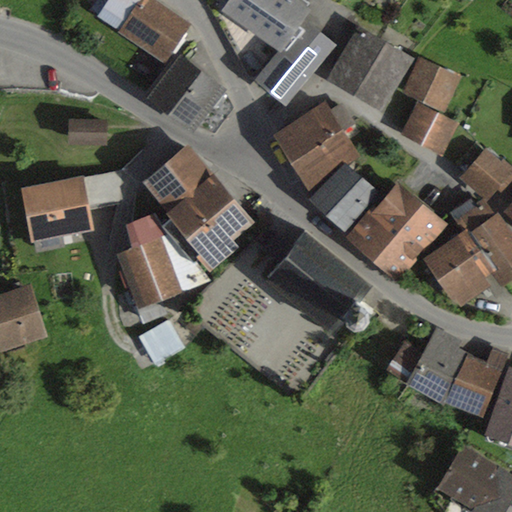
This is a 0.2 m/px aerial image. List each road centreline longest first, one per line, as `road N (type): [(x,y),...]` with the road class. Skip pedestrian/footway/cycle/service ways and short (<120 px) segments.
road 1 (residential): [(511,338),(425,313),(306,214),(242,147)]
road 2 (tertiary): [(0,30),(64,57),(191,138),(242,147)]
road 3 (residential): [(242,147),(239,92),(188,0)]
